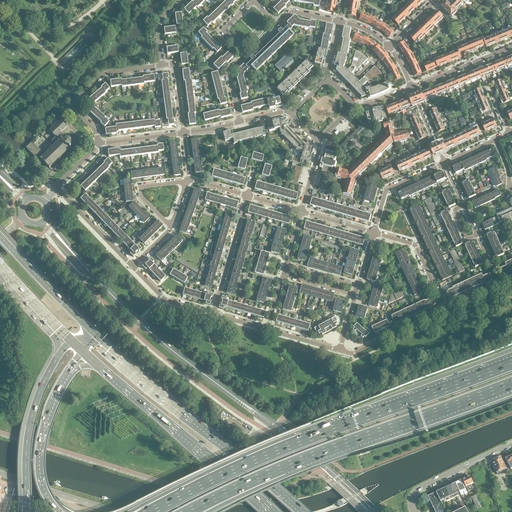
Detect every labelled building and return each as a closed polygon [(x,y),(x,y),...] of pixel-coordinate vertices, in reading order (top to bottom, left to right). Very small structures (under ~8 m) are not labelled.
[(231,7),(234,4),(233,3),(235,2),(232,0),(226,0),(226,1),(226,0),(226,1),(225,2),(223,3),(223,4),(219,7),(224,12),(226,11),(229,9),(229,8),(230,7),(231,6),(231,7)] [(417,8),(410,1),(406,6),(412,12),(417,8)] [(457,12),(449,5),(450,5),(449,4),(446,1),(441,6),(442,7),(442,8),(444,10),(443,11),(447,15),(448,15),(450,16),(451,16),(452,17),(457,12)] [(460,7),(454,1),(452,4),(451,3),(450,2),(449,4),(450,5),(449,5),(457,12),(460,9),(459,9),(460,7)] [(197,7),(193,3),(192,2),(188,6),(193,11),(196,7),(197,7)] [(286,6),(285,6),(281,2),(277,5),(282,10),(286,6)] [(333,13),(335,3),(326,2),(325,8),(326,9),(326,11),(333,12),(333,13)] [(282,10),(277,5),(273,9),(278,14),(282,10)] [(193,11),(188,6),(184,10),(189,15),(193,11)] [(357,14),(359,8),(350,6),(348,15),(349,15),(355,16),(355,17),(356,17),(356,14),(357,14)] [(412,12),(406,6),(401,10),(408,16),(412,12)] [(224,12),(219,7),(216,11),(220,16),(224,12)] [(408,16),(401,10),(397,14),(403,21),(408,16)] [(220,16),(216,11),(212,15),(216,20),(220,16)] [(444,17),(439,13),(439,12),(438,11),(433,16),(439,22),(444,17)] [(365,22),(368,15),(363,13),(360,19),(365,22)] [(403,21),(397,14),(392,19),(398,25),(403,21)] [(216,20),(212,15),(208,18),(212,23),(212,24),(216,20)] [(299,27),(300,20),(299,20),(294,15),(290,19),(295,24),(295,26),(299,27)] [(370,24),(374,17),(368,15),(365,22),(370,24)] [(439,22),(433,16),(428,20),(435,26),(439,22)] [(212,23),(208,18),(207,17),(203,21),(208,26),(212,23)] [(375,27),(379,21),(374,17),(370,24),(375,27)] [(295,24),(290,19),(286,23),(288,25),(291,28),(293,26),(295,26),(295,24)] [(435,26),(428,20),(424,24),(430,31),(435,26)] [(380,30),(384,24),(379,21),(375,27),(380,30)] [(384,34),(389,28),(384,24),(380,30),(384,34)] [(430,31),(424,24),(419,29),(425,35),(430,31)] [(294,35),(289,31),(292,29),(291,28),(288,25),(282,31),(290,39),(294,35)] [(206,33),(207,32),(203,28),(198,33),(202,37),(206,33)] [(390,37),(393,32),(394,32),(389,28),(384,34),(389,37),(390,37)] [(510,38),(506,28),(502,30),(503,31),(501,32),(504,40),(510,38)] [(290,39),(282,31),(280,29),(277,32),(279,34),(276,37),(284,45),(290,39)] [(425,35),(419,29),(415,33),(421,39),(425,35)] [(504,40),(501,32),(499,33),(499,31),(494,33),(498,42),(504,40)] [(210,37),(206,33),(202,37),(201,38),(205,42),(210,37)] [(359,43),(362,36),(356,33),(356,34),(353,40),(359,43)] [(421,39),(415,33),(410,38),(416,44),(421,39)] [(498,42),(494,33),(490,35),(491,36),(489,37),(492,45),(498,42)] [(364,45),(368,38),(362,36),(359,43),(364,45)] [(492,45),(489,37),(487,37),(487,36),(483,38),(486,45),(486,47),(492,45)] [(209,46),(214,41),(210,37),(205,42),(209,46)] [(284,45),(276,37),(270,43),(277,51),(284,45)] [(486,45),(483,38),(483,37),(477,39),(480,48),(484,46),(486,45)] [(369,48),(373,42),(368,38),(364,45),(369,48)] [(480,48),(477,39),(470,42),(463,45),(466,53),(471,51),(471,52),(473,51),(475,50),(475,49),(476,49),(480,48)] [(217,45),(214,41),(209,46),(212,50),(213,49),(217,45)] [(387,55),(387,54),(386,54),(383,50),(381,48),(380,47),(379,46),(378,46),(377,45),(373,42),(369,48),(374,52),(375,53),(375,54),(377,56),(381,59),(381,60),(382,61),(386,66),(392,61),(389,57),(388,56),(387,55)] [(407,46),(404,42),(403,42),(398,46),(398,45),(397,46),(401,51),(407,46)] [(277,51),(270,43),(264,49),(271,57),(277,51)] [(217,53),(222,48),(218,44),(217,45),(213,49),(217,53)] [(466,53),(463,45),(457,47),(458,49),(461,56),(462,55),(466,53)] [(411,51),(407,46),(401,51),(404,55),(411,51)] [(271,57),(264,49),(258,55),(265,63),(271,57)] [(461,56),(458,49),(452,52),(455,60),(461,57),(461,56)] [(325,59),(326,55),(326,54),(327,52),(320,51),(320,50),(318,50),(315,63),(320,65),(320,67),(323,68),(325,60),(325,59)] [(235,56),(230,51),(226,55),(231,59),(235,56)] [(356,71),(368,59),(361,52),(356,51),(352,66),(356,70),(356,71)] [(414,57),(411,51),(404,55),(407,60),(414,57)] [(455,60),(452,52),(446,54),(450,62),(455,60)] [(345,66),(346,60),(347,56),(348,55),(341,54),(339,53),(338,55),(339,55),(336,63),(335,63),(334,66),(335,66),(334,72),(336,72),(337,71),(338,71),(340,74),(346,68),(345,66)] [(450,62),(446,54),(440,56),(444,65),(450,62)] [(231,59),(226,55),(222,58),(226,62),(227,63),(231,59)] [(265,63),(258,55),(254,58),(252,56),(250,59),(251,61),(259,69),(265,63)] [(295,63),(287,55),(281,60),(289,68),(295,63)] [(444,65),(440,56),(434,59),(435,60),(438,67),(444,65)] [(226,62),(222,58),(221,57),(217,61),(222,66),(226,62)] [(417,62),(414,57),(407,60),(410,65),(417,62)] [(509,68),(505,59),(499,61),(503,69),(504,69),(505,70),(509,68)] [(289,68),(281,60),(275,66),(283,74),(289,68)] [(309,72),(310,71),(309,70),(312,67),(306,60),(300,66),(301,67),(292,76),(298,82),(309,72)] [(435,60),(430,62),(432,69),(438,67),(435,60)] [(222,66),(217,61),(213,65),(218,70),(222,66)] [(259,69),(251,61),(245,67),(248,70),(249,70),(252,68),(256,72),(259,69)] [(395,66),(395,65),(392,61),(386,66),(389,71),(395,67),(395,66)] [(503,69),(499,61),(493,64),(497,73),(501,71),(501,70),(503,69)] [(419,68),(417,62),(410,65),(412,71),(419,68)] [(432,69),(430,62),(424,64),(427,71),(432,69)] [(497,73),(493,64),(488,66),(491,74),(493,73),(493,74),(497,73)] [(248,70),(245,67),(243,65),(239,68),(244,73),(248,70)] [(355,77),(353,75),(352,74),(356,70),(352,66),(348,70),(346,68),(340,74),(346,80),(349,83),(353,87),(359,93),(365,88),(363,86),(367,82),(364,79),(360,82),(355,77)] [(382,73),(375,66),(371,70),(374,73),(375,73),(378,76),(379,79),(383,77),(382,73)] [(484,77),(491,74),(488,66),(483,68),(481,68),(481,69),(479,70),(468,74),(472,83),(476,82),(475,81),(484,77)] [(398,72),(396,68),(396,67),(395,67),(389,71),(391,76),(398,72)] [(243,77),(244,73),(239,68),(235,72),(238,75),(236,76),(237,79),(243,77)] [(422,74),(419,68),(412,71),(415,76),(420,74),(422,74)] [(378,76),(375,73),(374,73),(371,70),(368,73),(374,79),(374,81),(379,79),(378,76)] [(401,77),(400,77),(398,72),(391,76),(394,81),(394,82),(395,81),(400,78),(400,79),(401,78),(401,77)] [(374,79),(368,73),(363,78),(364,79),(367,82),(369,83),(374,81),(374,79)] [(472,83),(468,74),(462,76),(465,85),(467,84),(468,85),(472,83)] [(288,92),(295,85),(298,82),(292,76),(283,84),(282,83),(276,88),(283,95),(286,93),(287,94),(288,92)] [(465,85),(462,76),(456,79),(460,88),(464,86),(464,85),(465,85)] [(460,88),(456,79),(450,81),(454,89),(456,89),(456,90),(460,88)] [(504,85),(501,80),(495,82),(494,82),(497,88),(504,85)] [(392,89),(391,87),(395,85),(393,82),(395,82),(395,81),(394,82),(394,81),(390,83),(389,82),(376,88),(379,94),(379,95),(381,94),(383,93),(385,93),(387,92),(390,90),(391,89),(391,90),(392,89)] [(454,89),(450,81),(445,84),(448,93),(452,91),(452,90),(454,89)] [(110,89),(105,84),(101,87),(102,88),(105,92),(110,89)] [(448,93),(445,84),(439,86),(442,94),(444,93),(444,94),(448,93)] [(506,90),(504,85),(497,88),(499,93),(506,90)] [(442,94),(439,86),(433,88),(437,98),(441,96),(440,95),(442,94)] [(379,94),(376,88),(371,89),(371,88),(369,88),(366,87),(365,88),(359,93),(362,96),(362,97),(361,97),(361,100),(368,98),(369,99),(371,99),(371,98),(374,97),(375,96),(377,96),(379,95),(379,94)] [(106,93),(105,92),(102,88),(97,92),(102,97),(106,93)] [(437,98),(433,88),(427,91),(430,99),(432,98),(433,99),(437,98)] [(483,94),(481,88),(480,88),(474,91),(476,97),(483,94)] [(508,96),(506,90),(499,93),(501,98),(508,96)] [(425,102),(421,93),(422,93),(421,91),(417,93),(415,94),(412,95),(408,97),(409,98),(410,98),(413,107),(419,105),(425,102)] [(430,99),(427,91),(422,93),(421,93),(425,102),(429,101),(429,100),(430,99)] [(102,97),(97,92),(93,95),(97,100),(102,97)] [(485,99),(483,94),(476,97),(478,102),(485,99)] [(97,100),(93,95),(89,99),(92,103),(93,104),(97,100)] [(510,101),(508,96),(501,98),(503,104),(504,104),(510,101)] [(280,104),(279,98),(267,100),(268,105),(269,109),(270,109),(274,108),(283,106),(282,103),(280,104)] [(413,107),(410,98),(409,98),(404,100),(407,108),(409,108),(409,109),(413,107)] [(487,104),(485,99),(478,102),(480,107),(487,104)] [(407,108),(404,100),(398,103),(402,112),(406,110),(405,109),(407,108)] [(402,112),(398,103),(392,105),(395,113),(397,113),(398,114),(402,112)] [(490,110),(487,104),(480,107),(483,113),(489,110),(490,110)] [(395,113),(392,105),(386,108),(389,116),(395,113)] [(93,115),(97,110),(93,106),(92,107),(89,111),(93,115)] [(387,119),(386,116),(384,109),(383,107),(379,108),(374,109),(374,111),(367,113),(365,114),(368,123),(370,123),(374,122),(375,123),(375,124),(377,126),(378,124),(378,123),(383,122),(383,120),(387,119)] [(438,113),(436,108),(429,111),(431,116),(438,113)] [(97,119),(101,114),(97,110),(93,115),(97,119)] [(440,119),(438,113),(431,116),(433,122),(440,119)] [(105,118),(106,118),(101,114),(97,119),(101,122),(105,118)] [(419,121),(417,116),(416,116),(410,119),(412,124),(419,121)] [(286,126),(284,120),(286,120),(286,117),(277,119),(277,120),(273,121),(275,129),(279,128),(286,126)] [(496,124),(494,120),(493,117),(489,119),(489,120),(487,121),(491,129),(497,126),(496,124)] [(104,127),(109,122),(105,118),(101,122),(100,123),(104,127)] [(443,124),(440,119),(433,122),(436,127),(443,124)] [(69,146),(71,143),(71,140),(69,138),(65,138),(60,133),(67,126),(62,120),(59,122),(58,121),(48,130),(55,137),(51,141),(55,145),(46,153),(40,159),(49,168),(50,167),(52,166),(55,169),(56,167),(58,166),(55,162),(71,147),(69,146)] [(421,127),(419,121),(412,124),(414,130),(421,127)] [(491,129),(487,121),(486,122),(485,121),(481,123),(482,125),(484,130),(485,132),(491,129)] [(445,129),(443,124),(436,127),(438,132),(445,129)] [(480,134),(477,128),(477,127),(476,125),(472,127),(472,128),(470,129),(474,137),(480,134)] [(296,136),(287,126),(286,126),(279,128),(281,135),(283,135),(289,142),(296,136)] [(424,132),(421,127),(414,130),(417,135),(424,132)] [(265,136),(264,132),(264,129),(264,128),(263,128),(255,130),(257,137),(262,136),(262,137),(265,136)] [(393,138),(392,134),(393,134),(394,133),(395,133),(394,133),(393,128),(385,130),(386,135),(386,136),(386,137),(383,140),(388,145),(394,140),(393,138)] [(474,137),(470,129),(469,130),(468,129),(464,130),(468,139),(474,137)] [(257,138),(257,137),(255,130),(247,132),(248,136),(250,135),(251,138),(254,138),(254,139),(257,138)] [(468,139),(464,130),(460,132),(461,133),(459,134),(463,142),(468,139)] [(233,138),(232,135),(231,131),(223,133),(225,141),(228,141),(228,140),(233,138)] [(251,138),(250,135),(248,136),(247,132),(245,132),(241,133),(242,138),(239,138),(240,141),(251,138)] [(426,137),(424,132),(417,135),(419,140),(425,138),(426,138),(426,137)] [(240,141),(239,138),(242,138),(241,133),(232,135),(233,138),(235,144),(238,143),(237,142),(240,141)] [(463,142),(459,134),(457,135),(457,134),(453,136),(457,145),(463,142)] [(285,146),(277,136),(274,139),(283,148),(285,146)] [(294,147),(301,141),(296,136),(289,142),(294,147)] [(457,145),(453,136),(449,138),(449,139),(448,139),(451,147),(457,145)] [(451,147),(448,139),(446,140),(445,139),(441,141),(442,141),(446,150),(451,147)] [(388,145),(383,140),(379,143),(385,149),(388,145)] [(303,152),(305,146),(305,145),(301,141),(294,147),(296,149),(296,150),(303,152)] [(446,150),(442,141),(437,144),(430,147),(434,155),(433,156),(434,157),(441,154),(443,153),(447,151),(446,150)] [(41,151),(32,142),(26,148),(27,148),(36,158),(38,157),(40,159),(46,153),(43,150),(41,151)] [(385,149),(379,143),(375,147),(381,153),(385,149)] [(311,155),(314,146),(311,146),(310,148),(305,146),(303,152),(301,157),(310,159),(311,155)] [(434,155),(430,147),(430,146),(426,148),(426,149),(425,150),(428,158),(433,156),(434,155)] [(381,153),(375,147),(372,151),(377,156),(381,153)] [(495,156),(491,149),(484,153),(487,160),(495,156)] [(331,177),(334,167),(335,168),(336,165),(337,162),(335,162),(338,154),(337,154),(337,153),(338,153),(328,150),(327,151),(325,159),(323,158),(322,161),(321,163),(321,165),(320,167),(320,168),(322,168),(322,170),(323,170),(322,174),(323,175),(322,177),(321,178),(322,178),(322,180),(321,180),(320,181),(321,181),(321,183),(320,183),(320,184),(321,184),(320,186),(319,186),(319,187),(320,187),(319,189),(318,189),(318,190),(320,190),(325,192),(330,177),(331,177)] [(428,158),(425,150),(423,151),(422,150),(418,152),(423,161),(428,158)] [(377,156),(372,151),(368,154),(374,160),(377,156)] [(423,161),(418,152),(415,153),(415,154),(413,155),(417,163),(423,161)] [(487,161),(487,160),(484,153),(478,156),(482,163),(487,161)] [(374,160),(368,154),(364,158),(370,164),(374,160)] [(417,163),(413,155),(411,156),(411,155),(407,157),(411,166),(417,163)] [(482,163),(478,156),(472,158),(476,166),(482,163)] [(411,166),(407,157),(403,159),(404,160),(402,161),(405,169),(411,166)] [(370,164),(364,158),(360,161),(366,167),(370,164)] [(476,166),(472,158),(467,161),(470,169),(476,166)] [(112,163),(108,159),(104,163),(108,167),(112,163)] [(296,167),(292,166),(293,162),(285,160),(283,169),(291,171),(294,172),(295,170),(296,167)] [(405,169),(402,161),(400,161),(399,160),(395,162),(396,165),(397,165),(399,169),(399,170),(399,171),(405,169)] [(366,167),(360,161),(357,165),(362,171),(366,167)] [(470,169),(467,161),(461,163),(464,170),(465,171),(470,169)] [(109,168),(108,167),(104,163),(100,167),(105,172),(109,168)] [(464,170),(461,163),(451,168),(454,175),(464,170)] [(362,171),(357,165),(353,169),(359,174),(362,171)] [(393,172),(391,167),(390,165),(386,167),(386,168),(385,168),(388,176),(394,174),(393,172)] [(105,172),(100,167),(96,171),(101,176),(105,172)] [(498,173),(495,167),(489,170),(491,176),(498,173)] [(388,176),(385,168),(383,169),(382,168),(378,170),(379,173),(380,173),(382,179),(388,176)] [(220,179),(222,172),(214,169),(211,177),(220,179)] [(353,180),(359,174),(353,169),(350,172),(349,172),(343,170),(341,178),(345,179),(345,180),(347,181),(346,183),(354,186),(355,181),(353,180)] [(300,174),(301,172),(302,172),(295,170),(294,172),(293,176),(300,178),(300,177),(299,177),(300,175),(301,175),(301,174),(300,174)] [(101,176),(96,171),(92,175),(97,180),(101,176)] [(448,178),(445,171),(434,176),(437,183),(448,178)] [(227,181),(229,174),(222,172),(220,179),(227,181)] [(500,178),(498,173),(491,176),(494,181),(499,178),(500,178)] [(235,184),(237,176),(229,174),(227,181),(235,184)] [(97,180),(92,175),(89,179),(93,183),(97,180)] [(243,185),(245,179),(237,176),(235,184),(243,186),(243,185)] [(437,183),(434,176),(429,179),(432,186),(438,184),(437,183)] [(502,184),(499,178),(494,181),(497,187),(502,184)] [(93,183),(89,179),(85,182),(89,187),(93,183)] [(432,186),(429,179),(423,181),(426,189),(432,186)] [(472,187),(469,180),(462,183),(466,191),(472,187)] [(426,189),(423,181),(417,184),(421,192),(426,189)] [(89,187),(85,182),(80,186),(85,191),(89,187)] [(263,188),(264,184),(257,182),(255,189),(254,189),(260,191),(261,188),(263,188)] [(268,193),(271,186),(264,184),(263,188),(261,188),(260,191),(268,193)] [(421,192),(417,184),(412,186),(415,194),(421,192)] [(376,196),(378,188),(368,185),(366,191),(371,193),(371,194),(376,196)] [(276,192),(277,188),(271,186),(268,193),(274,195),(275,192),(276,192)] [(415,194),(412,186),(406,189),(409,196),(410,197),(415,194)] [(476,195),(472,187),(466,191),(469,198),(476,195)] [(282,197),(284,190),(277,188),(276,192),(275,192),(274,195),(282,197)] [(409,196),(406,189),(398,193),(402,199),(409,196)] [(452,197),(449,189),(442,192),(445,200),(452,197)] [(290,196),(291,192),(284,190),(282,197),(290,199),(291,196),(290,196)] [(501,196),(499,192),(498,190),(492,193),(495,198),(501,196)] [(374,203),(376,196),(371,194),(371,193),(366,191),(364,200),(374,203)] [(296,201),(298,194),(291,192),(290,196),(291,196),(290,199),(296,201)] [(213,203),(215,195),(207,193),(205,200),(213,203)] [(495,198),(492,193),(487,195),(490,202),(495,199),(495,198)] [(84,203),(89,198),(85,194),(82,197),(80,199),(84,203)] [(221,205),(223,197),(215,195),(213,203),(221,205)] [(228,207),(230,200),(223,197),(221,205),(228,207)] [(437,211),(431,197),(424,200),(431,214),(437,211)] [(456,205),(452,197),(445,200),(449,208),(456,205)] [(88,207),(93,202),(89,198),(84,203),(88,207)] [(318,208),(321,200),(313,198),(311,205),(310,205),(318,208)] [(236,209),(238,202),(239,202),(230,200),(228,207),(236,209)] [(326,210),(328,202),(321,200),(318,208),(326,210)] [(480,206),(477,200),(472,202),(475,209),(480,206)] [(511,201),(511,202),(511,203),(511,208),(499,215),(498,215),(497,215),(497,216),(497,217),(500,223),(503,222),(505,224),(511,221),(511,201)] [(92,211),(97,206),(93,202),(88,207),(92,211)] [(133,211),(138,206),(134,202),(129,207),(133,211)] [(334,212),(336,205),(328,202),(326,210),(334,212)] [(255,210),(256,207),(250,205),(250,206),(248,213),(255,215),(256,210),(255,210)] [(340,214),(342,206),(336,205),(334,212),(340,214)] [(426,220),(423,213),(419,205),(410,210),(416,224),(426,220)] [(96,215),(101,210),(97,206),(92,211),(96,215)] [(137,215),(142,210),(138,206),(133,211),(137,215)] [(346,215),(348,208),(342,206),(340,214),(346,215)] [(262,217),(264,209),(256,207),(255,210),(256,210),(255,215),(262,217)] [(353,218),(356,210),(348,208),(346,215),(353,218)] [(270,214),(270,211),(264,209),(262,217),(267,218),(268,214),(270,214)] [(100,219),(104,214),(101,210),(96,215),(100,219)] [(140,219),(146,214),(142,210),(137,215),(140,219)] [(361,220),(363,213),(356,210),(353,218),(361,220)] [(450,216),(449,214),(447,210),(440,213),(443,219),(450,216)] [(275,221),(277,213),(270,211),(270,214),(268,214),(267,218),(275,221)] [(231,221),(233,215),(225,213),(223,219),(231,221)] [(284,219),(285,216),(277,213),(275,221),(282,223),(283,218),(284,219)] [(369,222),(371,215),(363,213),(361,220),(369,222)] [(103,223),(108,218),(104,214),(100,219),(103,223)] [(145,223),(150,218),(146,214),(140,219),(145,223)] [(289,225),(291,218),(291,217),(285,216),(284,219),(283,218),(282,223),(289,225)] [(453,221),(451,218),(450,216),(443,219),(446,225),(453,221)] [(107,227),(112,222),(108,218),(103,223),(107,227)] [(229,227),(231,221),(223,219),(221,225),(229,227)] [(495,225),(492,219),(487,221),(490,228),(495,225)] [(254,228),(256,222),(248,220),(246,226),(254,228)] [(432,234),(429,228),(426,220),(416,224),(423,238),(432,234)] [(163,226),(158,221),(153,225),(158,230),(163,226)] [(312,231),(314,224),(306,221),(306,222),(304,229),(312,231)] [(455,227),(454,225),(453,221),(446,225),(448,230),(455,227)] [(490,228),(487,221),(482,224),(485,230),(490,228)] [(111,231),(116,226),(112,222),(107,227),(111,231)] [(319,233),(322,226),(314,224),(312,231),(319,233)] [(158,230),(153,225),(149,230),(154,235),(158,230)] [(227,233),(229,227),(221,225),(219,231),(227,233)] [(511,238),(506,225),(503,226),(511,245),(511,238)] [(115,235),(120,230),(116,226),(111,231),(115,235)] [(252,235),(254,228),(246,226),(244,232),(252,235)] [(327,236),(329,228),(322,226),(319,233),(327,236)] [(458,233),(456,229),(455,227),(448,230),(451,236),(458,233)] [(284,236),(285,230),(278,228),(276,234),(284,236)] [(333,237),(335,230),(329,228),(327,236),(333,237)] [(119,238),(124,234),(120,230),(115,235),(119,238)] [(154,235),(149,230),(144,234),(149,239),(154,235)] [(339,239),(341,232),(335,230),(333,237),(339,239)] [(226,240),(227,235),(227,233),(219,231),(218,237),(226,240)] [(496,237),(494,231),(486,235),(489,241),(496,237)] [(250,241),(252,235),(244,232),(242,238),(250,241)] [(347,241),(349,234),(341,232),(339,239),(347,241)] [(460,238),(459,236),(458,233),(451,236),(454,241),(460,238)] [(123,242),(127,238),(124,234),(119,238),(123,242)] [(149,239),(144,234),(139,239),(144,244),(149,239)] [(282,242),(284,236),(276,234),(275,240),(282,242)] [(354,243),(356,236),(349,234),(347,241),(354,243)] [(439,248),(436,242),(432,234),(423,238),(429,252),(439,248)] [(310,244),(312,237),(304,235),(303,241),(310,244)] [(182,242),(181,241),(176,236),(171,241),(177,247),(182,242)] [(362,246),(364,239),(365,239),(365,238),(356,236),(354,243),(362,246)] [(224,246),(226,240),(218,237),(216,243),(224,246)] [(499,243),(496,237),(489,241),(491,246),(499,243)] [(126,246),(131,242),(127,238),(123,242),(126,246)] [(248,247),(250,241),(242,238),(241,244),(248,247)] [(463,244),(461,240),(460,238),(454,241),(456,247),(463,244)] [(280,248),(282,242),(275,240),(273,246),(280,248)] [(177,247),(171,241),(166,246),(171,251),(172,252),(177,247)] [(308,250),(310,244),(303,241),(301,248),(308,250)] [(475,247),(473,241),(465,245),(468,250),(475,247)] [(130,250),(135,246),(131,242),(126,246),(130,250)] [(222,252),(224,246),(216,243),(214,249),(222,252)] [(502,248),(499,243),(491,246),(494,252),(502,248)] [(247,253),(248,247),(241,244),(239,250),(247,253)] [(135,253),(138,251),(139,252),(142,249),(138,246),(137,247),(135,246),(130,250),(132,252),(130,254),(131,254),(133,257),(136,255),(136,254),(135,253)] [(172,252),(171,251),(166,246),(161,251),(167,257),(172,252)] [(278,254),(280,248),(273,246),(271,252),(278,254)] [(478,252),(475,247),(468,250),(470,256),(478,252)] [(306,256),(308,250),(301,248),(299,254),(306,256)] [(445,262),(443,256),(439,248),(429,252),(436,267),(445,262)] [(504,254),(502,248),(494,252),(497,258),(504,254)] [(220,258),(222,252),(214,249),(212,255),(220,258)] [(357,257),(358,251),(351,249),(349,255),(357,257)] [(408,256),(404,249),(395,253),(398,259),(403,257),(404,258),(408,256)] [(245,259),(247,253),(239,250),(237,256),(245,259)] [(167,257),(161,251),(156,256),(162,262),(167,257)] [(481,258),(478,252),(470,256),(473,262),(481,258)] [(305,262),(306,256),(299,254),(297,260),(305,262)] [(219,264),(220,258),(212,255),(211,261),(219,264)] [(355,263),(357,257),(349,255),(348,261),(355,263)] [(243,265),(245,259),(237,256),(235,263),(243,265)] [(380,264),(382,258),(374,256),(373,262),(380,264)] [(411,263),(408,257),(408,256),(404,258),(403,257),(398,259),(402,267),(411,263)] [(154,265),(152,263),(154,262),(151,258),(148,261),(149,262),(146,265),(145,264),(142,266),(145,269),(146,270),(147,268),(149,270),(154,265)] [(483,264),(481,258),(473,262),(475,267),(483,264)] [(217,270),(219,264),(211,261),(209,268),(217,270)] [(353,269),(355,263),(348,261),(346,267),(353,269)] [(378,270),(380,264),(373,262),(371,268),(378,270)] [(452,276),(449,270),(445,262),(436,267),(442,281),(452,276)] [(241,271),(243,265),(235,263),(233,269),(241,271)] [(414,270),(411,263),(402,267),(405,274),(410,271),(410,272),(414,270)] [(153,274),(158,269),(154,265),(149,270),(153,274)] [(510,273),(510,271),(509,271),(507,266),(499,270),(502,276),(510,273)] [(351,275),(353,269),(346,267),(344,273),(351,275)] [(215,276),(217,270),(209,268),(207,274),(215,276)] [(376,276),(378,270),(371,268),(369,274),(376,276)] [(157,278),(161,273),(158,269),(153,274),(157,278)] [(174,278),(178,272),(173,269),(170,275),(170,274),(169,275),(174,278)] [(240,277),(241,271),(233,269),(232,275),(240,277)] [(418,277),(415,271),(414,270),(410,272),(410,271),(405,274),(408,282),(418,277)] [(179,281),(183,275),(178,272),(174,278),(179,281)] [(161,282),(165,277),(161,273),(157,278),(161,282)] [(213,282),(215,276),(207,274),(205,280),(213,282)] [(375,282),(376,276),(369,274),(367,280),(375,282)] [(485,282),(483,277),(482,274),(476,277),(480,285),(485,282)] [(494,280),(491,274),(483,277),(485,282),(486,284),(494,280)] [(184,283),(188,278),(183,275),(179,281),(184,284),(185,283),(184,283)] [(238,283),(240,277),(232,275),(230,281),(238,283)] [(421,284),(418,277),(408,282),(411,288),(416,285),(417,286),(421,284)] [(480,285),(476,277),(470,280),(474,287),(480,285)] [(269,286),(271,280),(264,278),(262,284),(269,286)] [(212,288),(213,284),(213,282),(205,280),(204,286),(212,288)] [(474,287),(470,280),(465,282),(468,290),(474,287)] [(236,289),(238,283),(230,281),(228,287),(236,289)] [(468,290),(465,282),(459,285),(463,293),(468,290)] [(267,292),(269,286),(262,284),(260,290),(267,292)] [(424,291),(421,285),(421,284),(417,286),(416,285),(411,288),(415,296),(424,291)] [(295,294),(297,287),(290,285),(288,291),(295,294)] [(463,293),(459,285),(453,287),(454,288),(457,295),(463,293)] [(234,295),(236,289),(228,287),(226,293),(234,295)] [(457,295),(454,288),(446,292),(449,299),(457,295)] [(266,298),(267,292),(260,290),(258,296),(266,298)] [(294,300),(295,294),(288,291),(286,297),(294,300)] [(210,301),(211,297),(212,298),(213,294),(209,293),(208,295),(206,295),(204,301),(206,302),(205,304),(206,304),(210,305),(211,302),(210,301)] [(264,304),(266,298),(258,296),(257,302),(264,304)] [(226,307),(228,301),(226,300),(227,298),(222,297),(221,300),(222,301),(221,305),(220,304),(220,305),(219,308),(223,309),(224,307),(226,307)] [(292,306),(294,300),(286,297),(285,304),(292,306)] [(436,305),(433,298),(425,302),(428,309),(436,305)] [(342,307),(344,301),(337,299),(335,305),(342,307)] [(428,309),(425,302),(425,301),(419,303),(423,311),(428,309)] [(423,311),(419,303),(414,306),(417,314),(423,311)] [(290,312),(292,306),(285,304),(283,310),(290,312)] [(340,313),(342,307),(335,305),(333,311),(340,313)] [(365,314),(367,308),(360,305),(358,312),(365,314)] [(417,314),(414,306),(408,309),(412,316),(417,314)] [(408,309),(402,311),(406,319),(412,316),(408,309)] [(406,319),(402,311),(397,314),(400,321),(406,319)] [(364,320),(365,314),(358,312),(357,318),(364,320)] [(400,321),(397,314),(391,316),(395,324),(400,321)] [(337,324),(336,322),(337,321),(335,317),(331,319),(331,320),(328,321),(332,329),(336,327),(335,325),(337,324)] [(390,326),(387,320),(382,323),(385,329),(390,326),(390,325),(390,326)] [(332,329),(328,321),(321,325),(326,333),(332,329)] [(357,336),(363,329),(360,327),(361,327),(357,323),(354,327),(355,328),(353,330),(355,331),(353,333),(357,336)] [(326,333),(321,325),(318,326),(314,328),(317,333),(318,332),(319,334),(321,333),(322,335),(326,333)] [(369,334),(371,331),(367,328),(365,331),(363,329),(357,336),(360,339),(361,337),(363,339),(365,337),(366,338),(369,334)] [(501,457),(491,461),(492,464),(496,473),(508,468),(507,467),(506,464),(505,464),(501,457)] [(462,480),(468,492),(473,489),(471,485),(474,483),(470,476),(467,477),(462,480)] [(461,480),(455,483),(460,492),(461,495),(467,492),(461,480)] [(457,493),(460,492),(455,483),(450,485),(456,497),(459,495),(457,493)] [(446,488),(451,499),(456,497),(450,485),(446,488)] [(441,490),(447,501),(451,499),(446,488),(441,490)] [(444,502),(447,501),(441,490),(436,492),(441,501),(443,500),(444,502)] [(434,507),(434,508),(441,505),(439,502),(435,493),(428,496),(428,497),(427,497),(429,500),(430,499),(434,507)] [(482,507),(476,495),(472,497),(478,509),(482,507)]
